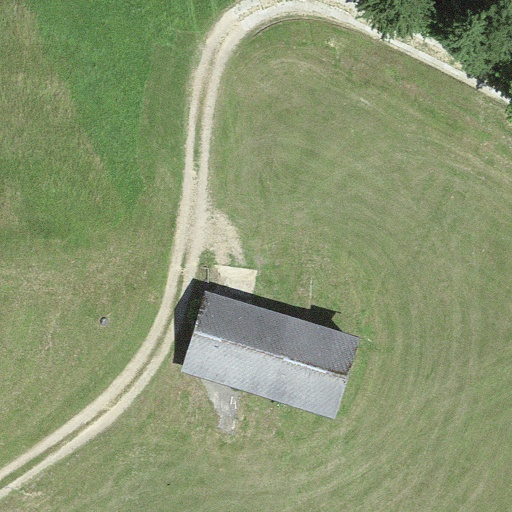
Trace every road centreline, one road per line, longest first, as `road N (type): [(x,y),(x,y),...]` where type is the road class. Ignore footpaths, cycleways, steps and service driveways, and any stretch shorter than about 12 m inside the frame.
road 1 (track): [(0,481),(145,356),(201,213),(219,44),(259,0)]
road 2 (track): [(292,0),(364,21),(511,91)]
